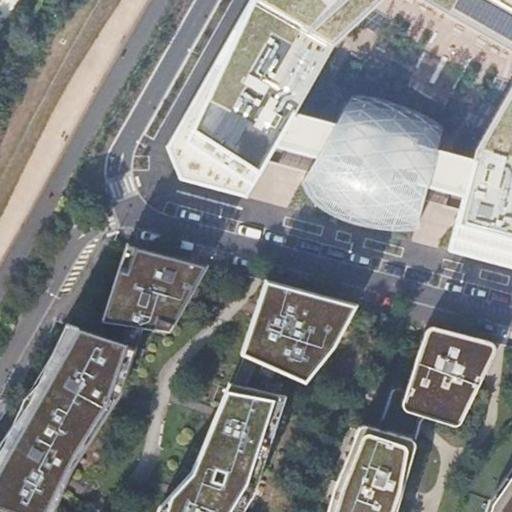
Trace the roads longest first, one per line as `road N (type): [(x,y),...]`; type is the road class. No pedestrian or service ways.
road 1 (residential): [(511,318),(137,216)]
road 2 (residential): [(137,216),(115,181),(119,157),(206,0)]
road 3 (residential): [(137,216),(99,220),(75,239),(0,374)]
